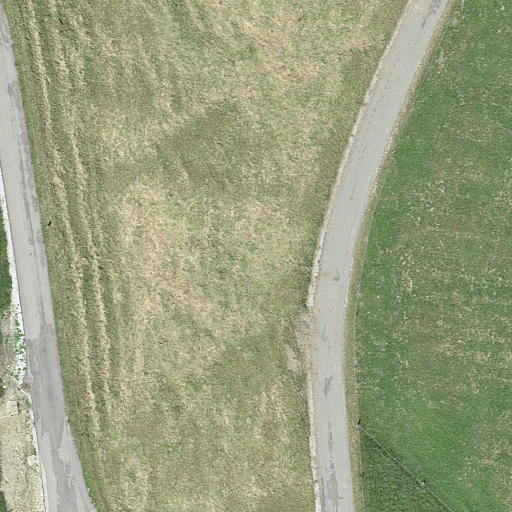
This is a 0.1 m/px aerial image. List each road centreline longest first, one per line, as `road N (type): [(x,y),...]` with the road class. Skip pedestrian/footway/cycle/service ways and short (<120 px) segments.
road 1 (unclassified): [(430,0),(384,103),(337,255),(326,359),(336,511)]
road 2 (unclassified): [(72,511),(0,107)]
